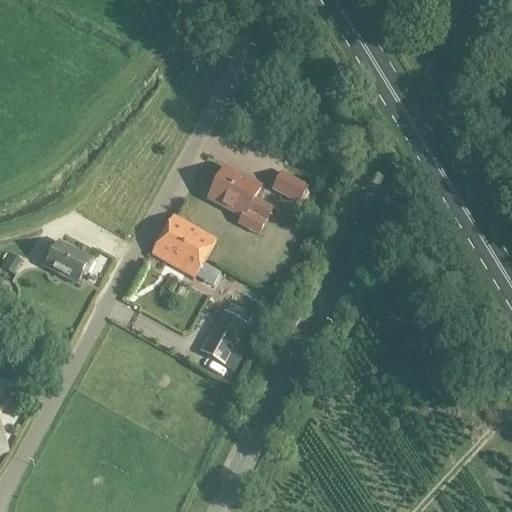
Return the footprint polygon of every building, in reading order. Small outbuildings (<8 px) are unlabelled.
[(273,211),(255,201),(261,189),(227,171),(210,202),(245,221),(249,213),(266,223),(273,211)] [(282,174),(273,192),(300,207),(310,189),(282,174)] [(195,281),(208,257),(216,242),(174,219),(153,258),(195,281)] [(95,265),(81,257),(61,245),(47,269),(77,287),(83,276),(87,278),(95,265)] [(204,274),(220,282),(228,267),(212,259),(204,274)] [(226,363),(247,325),(225,313),(204,352),(226,363)] [(39,357),(16,351),(12,367),(36,373),(39,357)] [(0,456),(9,454),(0,425),(0,456)]
